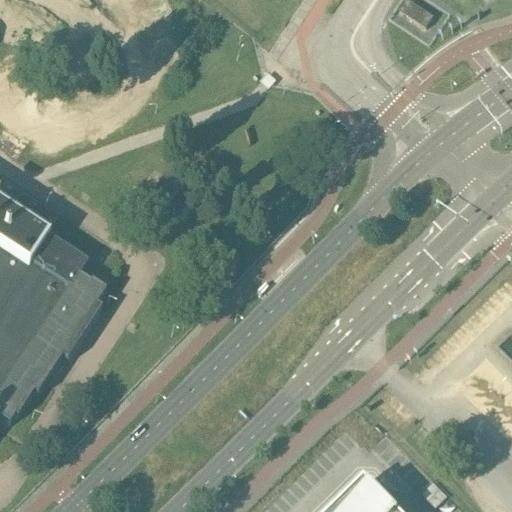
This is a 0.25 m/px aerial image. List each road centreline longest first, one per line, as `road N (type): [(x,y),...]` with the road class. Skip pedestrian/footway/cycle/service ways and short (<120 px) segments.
road 1 (secondary): [(429,155),(74,511)]
road 2 (secondary): [(181,511),(487,207)]
road 3 (unclassified): [(354,0),(330,37),(332,57),(429,155)]
road 4 (unclassified): [(453,135),(373,51),(375,16),(385,0)]
